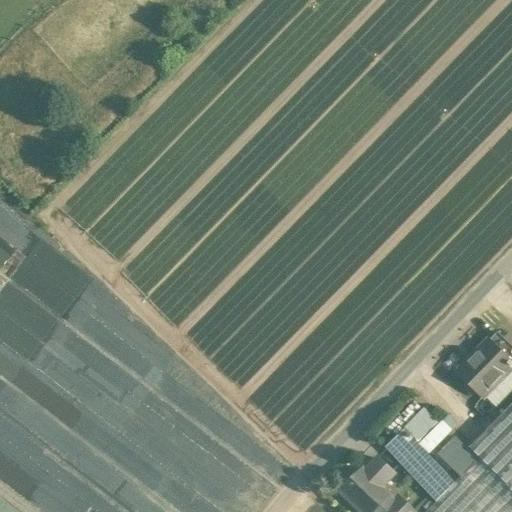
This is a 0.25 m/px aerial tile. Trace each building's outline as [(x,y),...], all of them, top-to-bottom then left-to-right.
[(511,346),(498,333),(490,341),(511,362),(511,346)] [(511,362),(490,341),(458,374),(483,398),(486,395),(511,368),(511,362)] [(511,368),(486,395),(496,405),(511,389),(511,368)] [(511,406),(470,449),(480,459),(511,490),(511,406)] [(426,409),(405,429),(413,437),(414,436),(419,441),(438,422),(426,409)] [(471,455),(440,423),(420,442),(451,474),(471,455)] [(413,437),(405,429),(393,442),(438,491),(451,478),(413,437)] [(378,459),(366,471),(364,470),(342,493),(361,511),(372,511),(373,511),(383,511),(395,501),(389,495),(390,494),(382,487),(394,475),(378,459)] [(511,511),(511,490),(480,459),(427,511),(511,511)] [(14,496),(39,511),(116,511),(117,511),(174,511),(172,511),(185,490),(149,490),(144,483),(141,488),(113,488),(113,462),(106,466),(106,477),(96,477),(96,491),(34,491),(44,475),(14,496)] [(383,511),(413,511),(399,497),(395,501),(383,511)]
